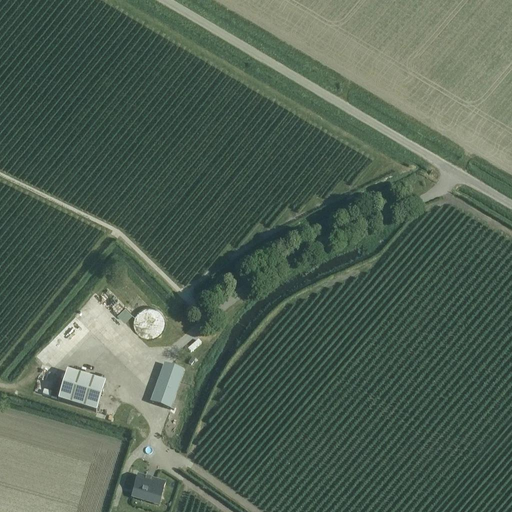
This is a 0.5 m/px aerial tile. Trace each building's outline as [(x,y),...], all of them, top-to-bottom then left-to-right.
[(334,16),(331,20),(341,26),(344,21),(334,16)] [(117,314),(124,322),(131,314),(124,307),(117,314)] [(134,328),(137,333),(140,337),(145,339),(150,339),(155,338),(160,335),(163,331),(165,326),(164,320),(162,315),(157,311),(152,309),(147,309),(142,311),(138,314),(135,318),(134,323),(134,328)] [(183,371),(164,364),(151,402),(169,408),(183,371)] [(58,401),(80,408),(96,413),(105,384),(67,372),(58,401)] [(162,498),(166,484),(138,476),(134,490),(162,498)]
